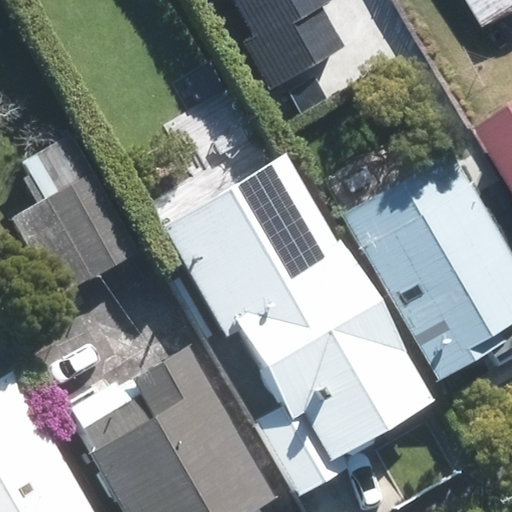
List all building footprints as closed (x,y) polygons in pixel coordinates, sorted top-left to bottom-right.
[(229,0),(226,2),(267,72),(337,31),(319,0),(229,0)] [(511,12),(511,0),(476,0),(490,24),(511,12)] [(511,71),(472,95),(511,162),(511,71)] [(99,264),(26,141),(0,155),(0,194),(3,199),(0,201),(0,227),(42,297),(99,264)] [(426,394),(274,145),(152,219),(271,413),(292,401),(325,455),(426,394)] [(511,310),(511,252),(455,154),(344,217),(426,359),(511,310)] [(241,511),(273,493),(176,334),(111,374),(129,403),(73,437),(118,511),(241,511)] [(88,511),(11,374),(0,379),(0,511),(88,511)]
